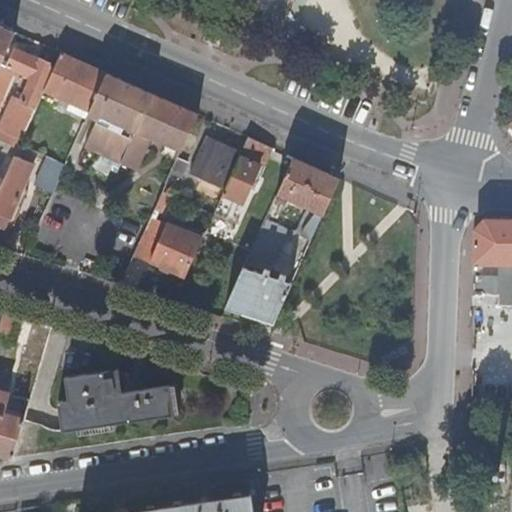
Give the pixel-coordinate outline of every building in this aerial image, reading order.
[(0,30),(0,71),(16,37),(0,30)] [(44,96),(55,71),(15,54),(7,72),(31,83),(20,105),(15,103),(1,133),(22,143),(44,96)] [(55,71),(44,96),(89,116),(106,78),(61,58),(55,71)] [(89,116),(87,119),(97,124),(84,152),(136,176),(151,142),(180,156),(197,118),(106,78),(89,116)] [(0,144),(18,153),(20,148),(22,143),(1,133),(0,132),(0,144)] [(248,142),(214,216),(225,220),(232,204),(241,208),(266,150),(248,142)] [(236,160),(204,145),(187,180),(220,194),(236,160)] [(37,172),(41,174),(58,182),(65,168),(20,148),(18,153),(14,161),(37,172)] [(37,172),(14,161),(3,185),(0,190),(0,240),(31,175),(35,177),(37,172)] [(292,161),(276,196),(317,215),(303,231),(295,251),(305,255),(338,181),(292,161)] [(183,171),(175,167),(162,196),(183,205),(189,192),(176,186),(183,171)] [(183,205),(162,196),(156,209),(177,218),(183,205)] [(201,243),(150,221),(135,255),(185,279),(201,243)] [(286,232),(264,223),(258,236),(251,251),(249,256),(271,266),(286,232)] [(474,244),(471,334),(511,334),(511,223),(484,223),(474,233),(474,244)] [(234,243),(251,251),(258,236),(240,228),(234,243)] [(274,327),(292,286),(243,270),(225,311),(274,327)] [(0,329),(0,339),(9,343),(19,321),(5,316),(0,329)] [(114,373),(64,380),(67,404),(57,406),(61,434),(174,419),(173,415),(171,415),(168,393),(170,393),(170,387),(151,389),(151,393),(120,396),(117,369),(113,369),(114,373)] [(0,457),(11,461),(23,423),(2,417),(7,399),(0,397),(0,457)] [(509,424),(490,424),(490,441),(509,441),(509,424)] [(251,511),(249,498),(246,498),(246,500),(154,511),(251,511)] [(501,511),(500,500),(468,505),(469,511),(501,511)]
